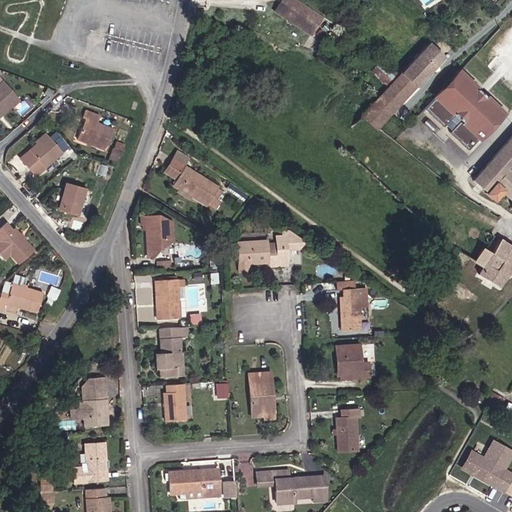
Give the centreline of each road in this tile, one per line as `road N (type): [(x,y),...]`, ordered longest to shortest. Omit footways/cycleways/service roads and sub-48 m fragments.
road 1 (residential): [(135,454),(300,442),(288,326),(265,311)]
road 2 (residential): [(135,454),(118,221)]
road 3 (residential): [(118,221),(167,84),(184,0)]
road 4 (residential): [(0,413),(97,266)]
road 5 (residential): [(97,266),(74,254),(0,176)]
